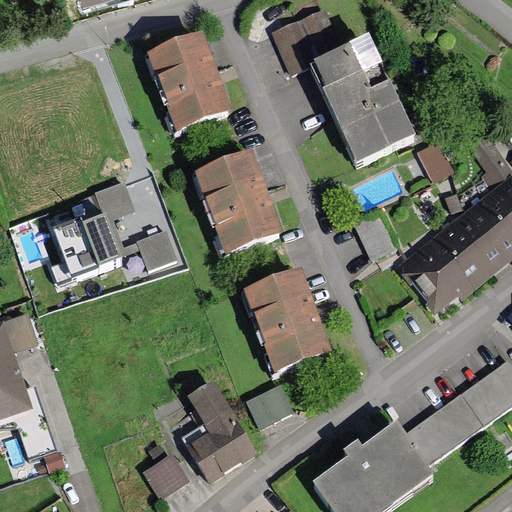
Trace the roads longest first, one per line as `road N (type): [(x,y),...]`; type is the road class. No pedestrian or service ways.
road 1 (unclassified): [(386,381),(216,0)]
road 2 (residential): [(208,0),(0,59)]
road 3 (residential): [(386,381),(219,511)]
road 4 (residential): [(511,284),(386,381)]
